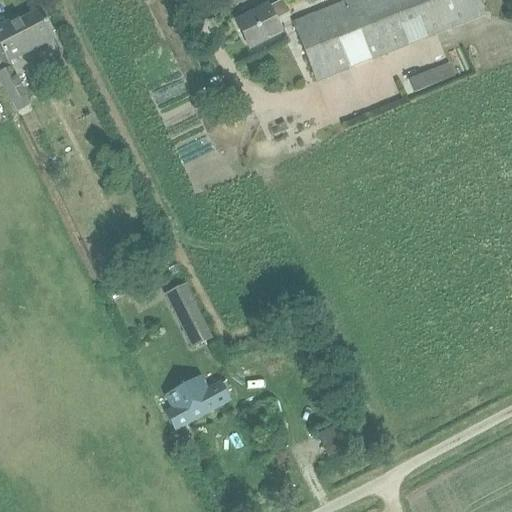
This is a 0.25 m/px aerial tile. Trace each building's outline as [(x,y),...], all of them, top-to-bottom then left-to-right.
[(320,0),(282,0),(283,1),(268,8),(268,6),(236,22),(250,49),(281,33),(275,21),(290,13),(289,11),(308,2),(310,6),(320,0)] [(486,15),(480,0),(352,0),(293,24),(316,83),(486,15)] [(10,22),(0,27),(0,45),(9,63),(55,40),(40,11),(11,25),(10,22)] [(121,12),(90,22),(99,48),(130,37),(121,12)] [(28,96),(14,67),(0,73),(0,74),(14,103),(28,96)] [(426,85),(433,100),(471,83),(464,68),(426,85)] [(136,119),(167,110),(162,94),(131,102),(136,119)] [(184,286),(166,295),(183,329),(201,320),(184,286)] [(176,432),(230,402),(221,385),(210,391),(204,380),(166,400),(172,412),(166,415),(176,432)]
